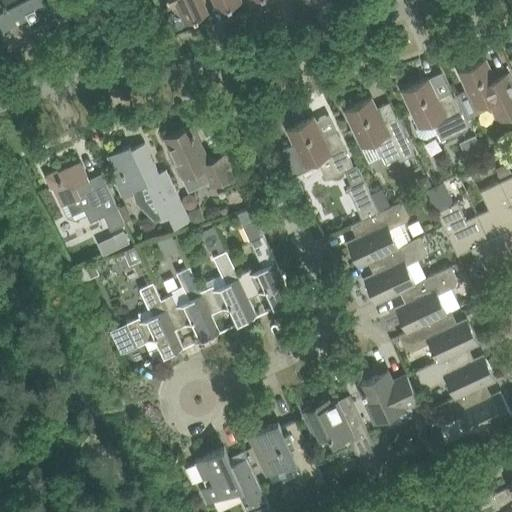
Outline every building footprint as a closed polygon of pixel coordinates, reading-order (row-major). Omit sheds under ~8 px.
[(49,1),(47,2),(45,0),(0,0),(0,19),(2,25),(0,26),(0,60),(23,49),(20,43),(26,40),(35,35),(60,23),(49,1)] [(203,0),(170,0),(173,5),(179,3),(186,19),(208,9),(203,0)] [(459,92),(458,93),(469,117),(470,116),(469,115),(476,112),(476,108),(490,101),(498,120),(511,113),(511,78),(511,76),(508,70),(495,77),(486,57),(459,70),(468,90),(459,94),(459,92)] [(429,77),(402,89),(410,107),(419,126),(416,127),(420,135),(427,137),(438,132),(441,139),(468,126),(462,114),(454,95),(441,102),(429,77)] [(405,133),(397,115),(384,121),(372,96),(345,109),(362,146),(369,161),(383,155),(386,162),(399,156),(401,160),(415,153),(405,133)] [(283,147),(282,148),(303,190),(304,190),(295,171),(318,159),(327,177),(354,164),(339,134),(326,140),(314,115),(287,128),(294,142),(283,147)] [(236,174),(225,152),(209,159),(192,123),(165,135),(173,154),(184,176),(190,189),(210,180),(212,185),(223,180),(236,174)] [(112,173),(120,191),(122,194),(147,182),(163,216),(168,214),(174,227),(191,219),(185,206),(175,186),(167,168),(159,171),(145,141),(132,147),(130,144),(107,154),(115,172),(112,173)] [(126,221),(113,195),(105,177),(92,183),(81,160),(59,170),(58,168),(46,174),(52,186),(54,185),(68,216),(76,218),(87,213),(91,220),(104,213),(111,228),(126,221)] [(511,173),(500,179),(511,204),(511,173)] [(379,209),(365,179),(353,185),(348,187),(362,218),(379,209)] [(511,227),(511,204),(500,179),(480,189),(489,207),(477,212),(499,258),(511,252),(504,238),(502,239),(500,233),(511,227)] [(443,181),(427,188),(437,209),(453,202),(443,181)] [(412,238),(403,220),(407,218),(410,212),(403,198),(379,209),(362,218),(352,223),(357,234),(347,239),(359,265),(369,260),(369,259),(399,245),(412,238)] [(499,258),(477,212),(466,218),(458,200),(453,202),(437,209),(457,253),(479,243),(481,248),(479,249),(486,264),(499,258)] [(257,218),(252,207),(238,213),(244,224),(257,218)] [(294,298),(263,232),(250,239),(263,266),(252,271),(250,267),(238,273),(249,296),(266,288),(275,306),(291,298),(291,299),(294,298)] [(416,281),(407,262),(424,254),(427,248),(420,234),(412,238),(399,245),(369,259),(369,260),(374,271),(364,275),(376,301),(401,290),(400,289),(416,281)] [(258,314),(249,296),(238,273),(227,248),(214,255),(222,272),(206,280),(209,286),(202,289),(201,289),(212,312),(229,304),(238,322),(254,314),(255,315),(258,314)] [(94,261),(82,266),(88,277),(99,272),(94,261)] [(221,330),(212,312),(201,289),(202,289),(190,264),(177,270),(183,283),(172,289),(173,292),(161,297),(161,298),(175,328),(176,328),(193,320),(201,338),(218,330),(218,331),(221,330)] [(447,311),(438,292),(456,284),(458,278),(452,264),(434,273),(416,281),(400,289),(401,290),(406,300),(395,305),(407,329),(407,330),(447,311)] [(184,346),(176,328),(175,328),(161,298),(161,297),(153,280),(140,286),(153,313),(142,319),(140,315),(127,321),(138,344),(145,341),(154,359),(181,346),(181,347),(184,346)] [(469,346),(479,341),(467,316),(456,320),(451,309),(447,311),(407,330),(407,329),(399,333),(406,346),(412,348),(430,340),(438,359),(468,345),(469,346)] [(496,377),(487,358),(484,352),(473,357),(469,346),(468,345),(438,359),(417,369),(423,382),(429,384),(446,376),(455,395),(485,381),(486,382),(496,377)] [(394,379),(391,373),(389,368),(357,383),(366,401),(375,420),(414,402),(419,413),(425,411),(420,399),(407,371),(406,372),(407,373),(394,379)] [(511,413),(511,412),(503,394),(501,388),(490,393),(486,382),(485,381),(455,395),(433,406),(440,419),(446,421),(463,413),(473,432),(511,413)] [(386,467),(367,427),(362,416),(353,398),(340,404),(338,399),(333,401),(330,396),(303,408),(318,439),(330,434),(334,442),(351,434),(369,475),(386,467)] [(325,479),(305,436),(296,418),(282,425),(279,419),(268,424),(268,425),(249,434),(257,452),(267,473),(297,459),(306,478),(314,474),(318,483),(325,479)] [(225,445),(195,459),(196,462),(203,476),(207,484),(201,487),(208,501),(238,486),(250,511),(273,511),(247,455),(232,462),(225,445)] [(506,487),(495,492),(494,492),(498,501),(509,495),(506,487)]
